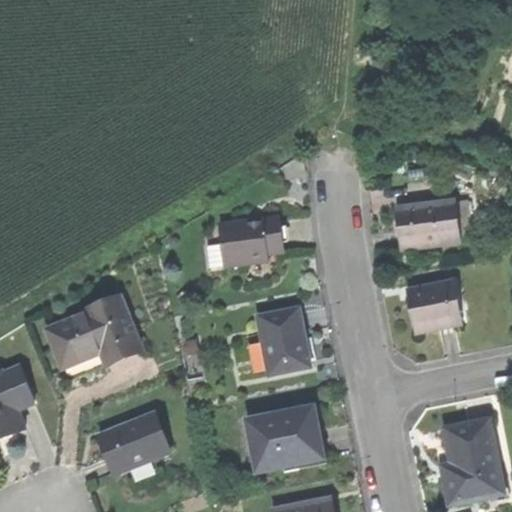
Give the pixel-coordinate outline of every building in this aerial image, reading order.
[(400,249),(461,244),(456,203),(397,209),(398,230),(400,249)] [(282,217),(222,224),(224,243),(227,267),(250,264),(249,255),(269,253),(286,251),(284,234),(282,217)] [(212,268),(227,267),(224,243),(210,245),(212,268)] [(270,262),(269,253),(249,255),(250,264),(270,262)] [(454,283),(406,292),(410,315),(414,335),(454,327),(450,305),(458,304),(454,283)] [(49,330),(64,368),(78,362),(93,356),(91,350),(102,346),(104,352),(109,364),(143,351),(122,298),(87,311),(88,314),(49,330)] [(462,326),(458,304),(450,305),(454,327),(462,326)] [(259,318),(269,375),(311,367),(306,336),(300,310),(259,318)] [(93,356),(104,352),(102,346),(91,350),(93,356)] [(2,373),(0,373),(0,442),(7,440),(5,436),(13,433),(15,436),(25,432),(18,413),(35,406),(20,369),(4,376),(2,373)] [(319,434),(313,408),(248,421),(258,473),(324,460),(319,434)] [(109,464),(114,477),(170,455),(154,417),(99,440),(109,464)] [(488,421),(444,431),(451,464),(454,480),(444,482),(447,494),(449,506),(494,496),(490,475),(499,473),(488,421)] [(441,467),(444,482),(454,480),(451,464),(441,467)] [(504,494),(499,473),(490,475),(494,496),(504,494)] [(334,511),(332,499),(272,510),(272,511),(334,511)]
